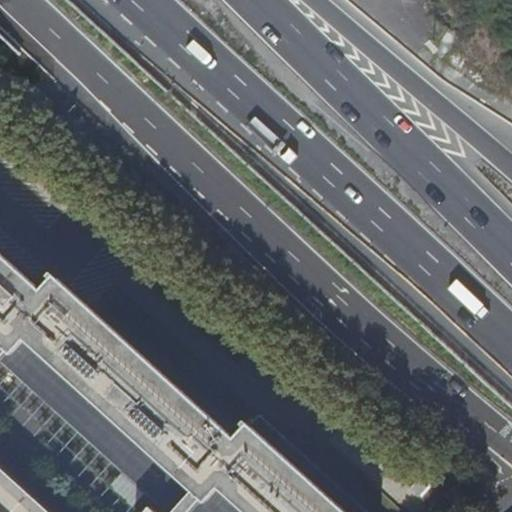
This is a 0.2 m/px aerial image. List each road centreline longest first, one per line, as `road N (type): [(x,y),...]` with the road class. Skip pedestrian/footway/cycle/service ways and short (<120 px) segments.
road 1 (motorway): [(15,0),(441,401),(511,456)]
road 2 (motorway): [(131,0),(511,336)]
road 3 (motorway): [(511,253),(255,0)]
road 4 (motorway): [(511,162),(318,0)]
